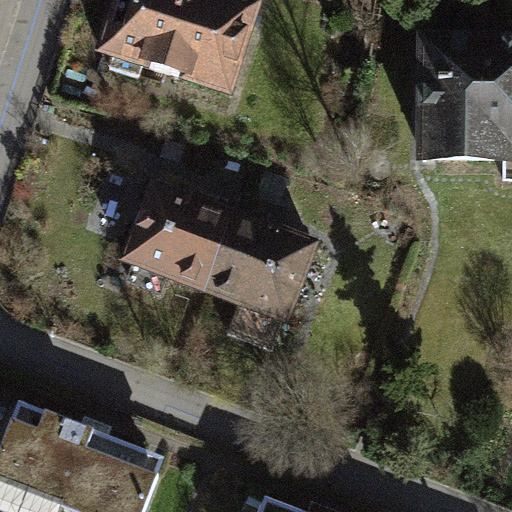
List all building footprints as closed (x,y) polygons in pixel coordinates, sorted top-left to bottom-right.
[(143,67),(227,94),(254,9),(225,0),(117,0),(101,54),(114,58),(110,68),(140,77),(143,67)] [(511,159),(511,46),(422,46),(422,160),(511,159)] [(120,258),(205,290),(237,207),(152,175),(120,258)] [(320,238),(237,207),(205,290),(289,321),(320,238)] [(15,511),(142,511),(156,475),(142,470),(149,453),(21,405),(0,460),(0,487),(22,495),(15,511)] [(311,511),(292,511),(265,501),(261,511),(329,511),(314,506),(311,511)]
